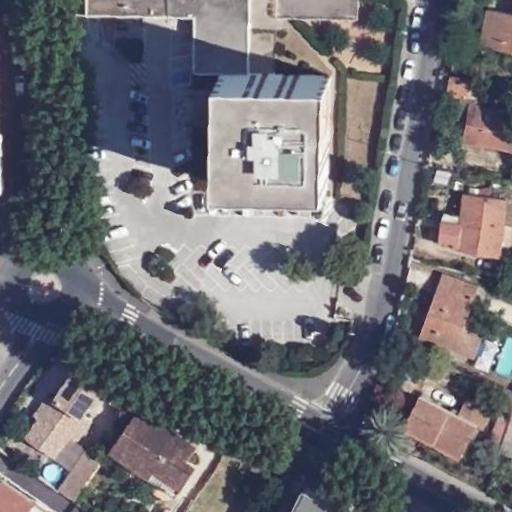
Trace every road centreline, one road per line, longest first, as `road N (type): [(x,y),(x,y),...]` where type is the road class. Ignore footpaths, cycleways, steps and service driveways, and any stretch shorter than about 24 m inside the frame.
road 1 (residential): [(323,432),(381,323),(432,0)]
road 2 (tertiary): [(323,432),(45,285)]
road 3 (residential): [(45,285),(11,0)]
road 4 (tertiary): [(481,511),(323,432)]
